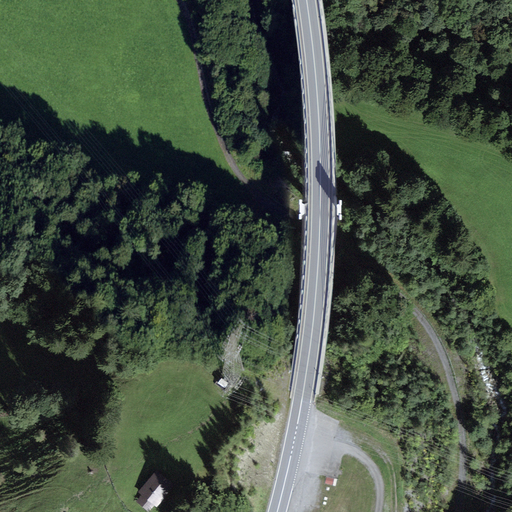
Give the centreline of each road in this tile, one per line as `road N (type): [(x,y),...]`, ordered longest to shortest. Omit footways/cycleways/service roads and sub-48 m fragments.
road 1 (track): [(456,511),(458,409),(426,327),(394,288),(241,179),(212,123),(180,0)]
road 2 (primary): [(306,0),(319,136),(318,258),(277,511)]
road 3 (track): [(511,55),(440,32),(387,32),(355,7),(315,0)]
road 4 (track): [(327,439),(364,440),(382,454),(394,511)]
